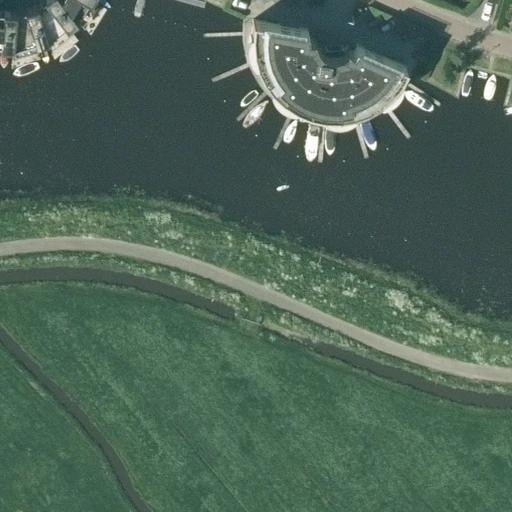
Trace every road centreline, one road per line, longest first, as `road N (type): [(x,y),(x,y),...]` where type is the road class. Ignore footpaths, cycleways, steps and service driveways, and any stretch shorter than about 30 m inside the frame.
road 1 (unclassified): [(0,250),(128,249),(215,275),(426,362),(511,377)]
road 2 (residential): [(511,56),(368,0)]
